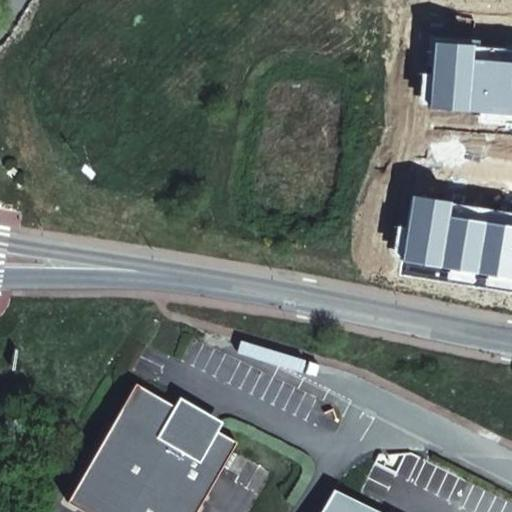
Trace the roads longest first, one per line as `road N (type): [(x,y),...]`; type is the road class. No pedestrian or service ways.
road 1 (tertiary): [(0,255),(215,277),(511,335)]
road 2 (unclassified): [(340,377),(511,465)]
road 3 (unknown): [(161,355),(323,445)]
